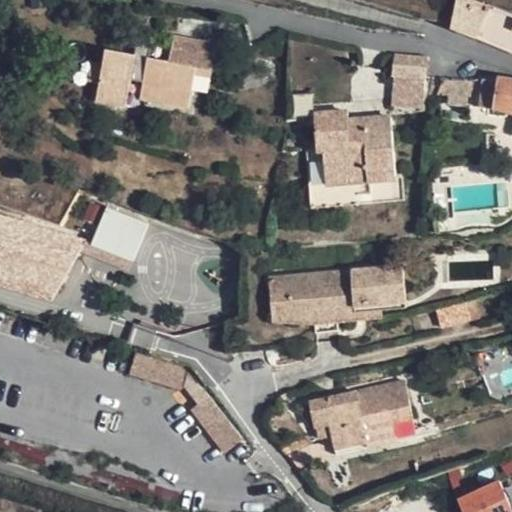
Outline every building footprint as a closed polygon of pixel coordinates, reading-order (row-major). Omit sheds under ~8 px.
[(423,0),(421,15),(430,17),(437,21),(453,24),(457,0),(423,0)] [(457,0),(453,24),(452,28),(475,37),(486,4),(473,0),(457,0)] [(511,13),(486,4),(475,37),(511,51),(511,13)] [(208,42),(175,36),(170,61),(106,49),(97,101),(128,106),(132,79),(144,82),(142,100),(191,109),(198,68),(213,71),(217,49),(215,46),(212,44),(208,42)] [(428,56),(395,53),(393,74),(394,74),(426,76),(428,56)] [(426,76),(394,74),(391,106),(423,108),(426,76)] [(470,78),(450,76),(449,94),(468,94),(470,78)] [(511,79),(499,77),(483,78),(480,106),(495,106),(511,110),(511,79)] [(350,119),(349,110),(314,113),(318,151),(324,151),(327,185),(397,178),(391,116),(350,119)] [(149,224),(108,208),(92,245),(134,261),(149,224)] [(85,241),(0,215),(0,274),(18,285),(22,277),(57,297),(85,241)] [(407,304),(403,265),(361,269),(269,278),(273,319),(315,321),(338,319),(373,315),(383,314),(382,306),(407,304)] [(0,285),(15,290),(18,285),(0,274),(0,285)] [(18,285),(15,290),(55,302),(57,297),(22,277),(18,285)] [(481,317),(475,295),(464,298),(470,320),(481,317)] [(470,320),(464,298),(435,306),(441,328),(470,320)] [(339,329),(338,319),(315,321),(316,332),(339,329)] [(134,353),(128,376),(183,388),(188,365),(134,353)] [(219,441),(215,402),(189,369),(184,385),(199,403),(191,411),(217,443),(219,441)] [(414,415),(405,381),(311,403),(315,427),(331,423),(333,436),(336,453),(368,447),(367,440),(398,433),(395,420),(414,415)] [(243,437),(215,402),(219,441),(225,437),(232,446),(243,437)] [(333,436),(331,423),(315,427),(318,439),(333,436)] [(399,440),(398,433),(367,440),(368,447),(399,440)] [(428,445),(425,434),(407,439),(407,447),(408,451),(428,445)] [(219,441),(220,447),(224,452),(232,446),(225,437),(219,441)] [(460,511),(511,511),(511,510),(498,478),(454,498),(460,511)]
